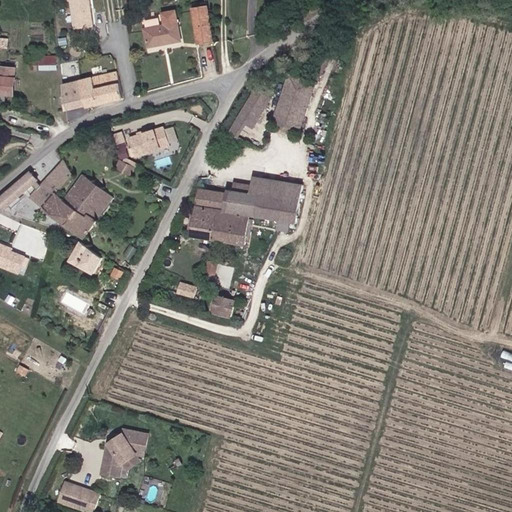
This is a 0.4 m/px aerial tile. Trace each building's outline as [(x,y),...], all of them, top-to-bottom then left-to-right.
[(89,0),(71,0),(75,29),(92,27),(89,0)] [(216,40),(209,7),(193,10),(200,43),(216,40)] [(147,27),(150,46),(183,41),(178,10),(163,12),(165,24),(147,27)] [(10,39),(0,38),(0,46),(9,47),(10,39)] [(57,54),(35,55),(35,64),(57,64),(57,54)] [(0,93),(15,95),(18,66),(0,65),(0,67),(0,93)] [(118,70),(64,83),(70,110),(124,96),(118,70)] [(320,80),(293,72),(278,121),(304,129),(320,80)] [(262,85),(234,131),(244,137),(252,124),(257,127),(277,94),(262,85)] [(133,136),(139,154),(171,144),(166,126),(133,136)] [(126,142),(123,133),(115,136),(118,145),(126,142)] [(73,173),(65,158),(33,196),(84,238),(116,198),(85,173),(65,198),(58,192),(73,173)] [(138,167),(122,158),(115,171),(131,180),(138,167)] [(33,172),(0,198),(0,205),(7,209),(40,179),(33,172)] [(229,191),(201,187),(199,204),(195,204),(190,237),(248,245),(252,217),(299,223),(305,183),(256,176),(255,184),(235,181),(234,189),(229,188),(229,191)] [(104,256),(84,241),(74,254),(95,269),(104,256)] [(0,267),(19,274),(26,257),(12,251),(13,249),(0,243),(0,267)] [(207,275),(215,277),(219,262),(211,260),(207,275)] [(223,303),(243,308),(250,281),(230,275),(223,303)] [(181,281),(179,292),(196,296),(199,284),(181,281)] [(146,455),(150,432),(126,427),(125,432),(111,441),(109,441),(104,471),(122,474),(124,463),(129,467),(146,455)] [(90,511),(97,492),(69,482),(62,501),(90,511)]
